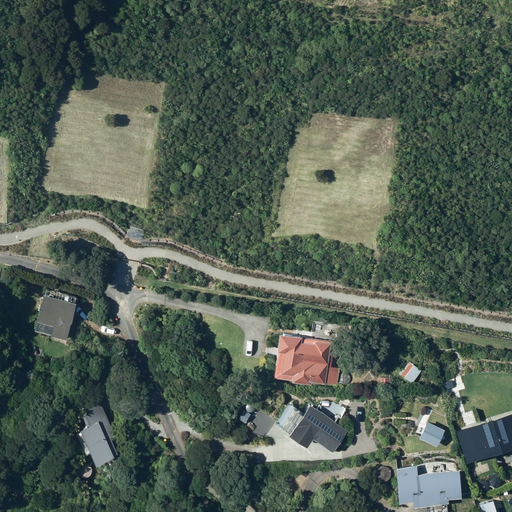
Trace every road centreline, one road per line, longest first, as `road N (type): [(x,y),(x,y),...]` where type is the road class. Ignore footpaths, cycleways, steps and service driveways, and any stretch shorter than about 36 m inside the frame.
road 1 (unclassified): [(119,299),(127,271),(144,258),(511,329)]
road 2 (unclassified): [(119,299),(207,511)]
road 3 (unclassified): [(0,236),(85,225),(104,234),(119,264),(119,299)]
